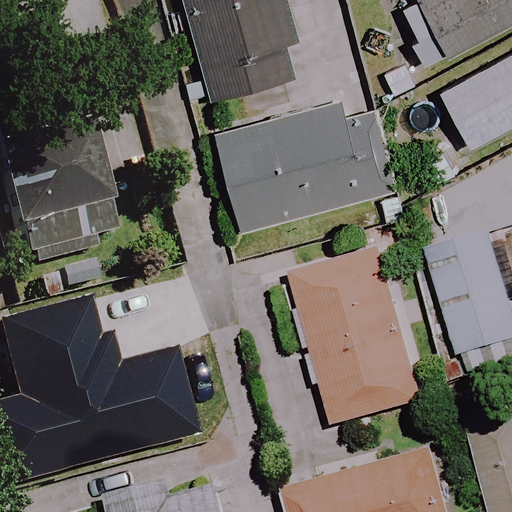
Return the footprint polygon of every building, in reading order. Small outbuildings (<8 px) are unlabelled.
[(182,0),(211,101),(294,78),(284,43),(296,40),(284,0),(182,0)] [(511,26),(511,0),(412,0),(416,7),(401,15),(431,70),(511,26)] [(511,127),(511,53),(439,93),(470,150),(511,127)] [(391,196),(366,98),(217,136),(242,234),(391,196)] [(56,175),(0,189),(0,208),(17,272),(77,256),(56,175)] [(511,290),(509,291),(491,233),(426,253),(459,359),(511,343),(511,290)] [(400,336),(377,254),(294,277),(336,428),(425,403),(406,334),(400,336)] [(134,318),(125,281),(67,294),(76,332),(134,318)] [(491,376),(447,392),(488,511),(511,511),(511,406),(503,410),(491,376)] [(443,511),(428,453),(337,479),(336,472),(284,486),(291,511),(443,511)]
